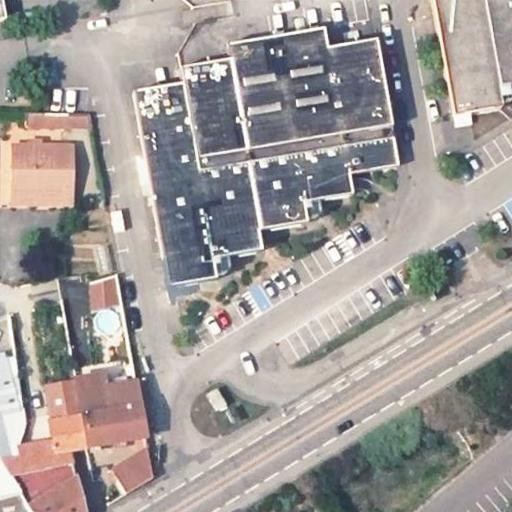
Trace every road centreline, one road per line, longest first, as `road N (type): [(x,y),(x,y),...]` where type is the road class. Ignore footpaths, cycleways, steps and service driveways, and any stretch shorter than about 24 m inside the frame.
road 1 (primary): [(511,292),(151,511)]
road 2 (primary): [(195,511),(511,320)]
